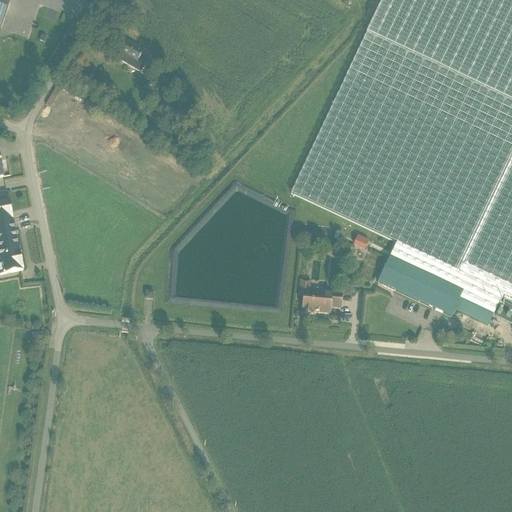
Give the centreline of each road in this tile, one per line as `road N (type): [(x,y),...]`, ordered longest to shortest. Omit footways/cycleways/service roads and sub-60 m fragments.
road 1 (unclassified): [(511,363),(140,326)]
road 2 (unclassified): [(140,326),(234,511)]
road 3 (unclassified): [(33,511),(60,319)]
road 4 (unclassified): [(60,319),(25,133)]
road 5 (unclassified): [(25,133),(103,0)]
